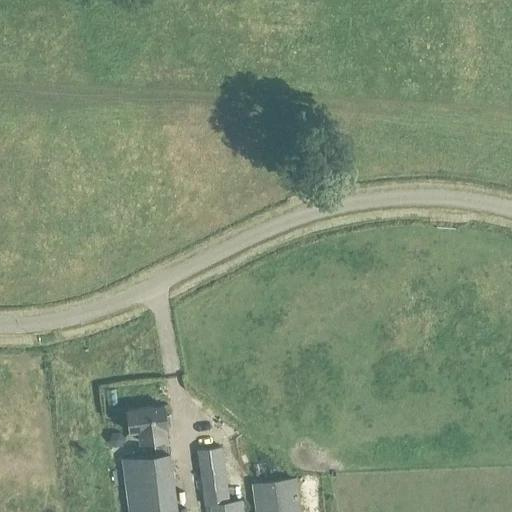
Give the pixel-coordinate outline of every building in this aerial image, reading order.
[(169,453),(167,438),(164,406),(128,410),(130,432),(139,431),(140,441),(154,440),(155,455),(169,453)] [(114,447),(123,446),(126,438),(121,431),(113,432),(109,440),(114,447)] [(223,447),(197,449),(204,506),(211,505),(230,501),(223,447)] [(169,453),(155,455),(122,459),(128,511),(178,511),(171,453),(169,453)] [(300,511),(296,477),(254,483),(252,483),(255,511),(300,511)]
